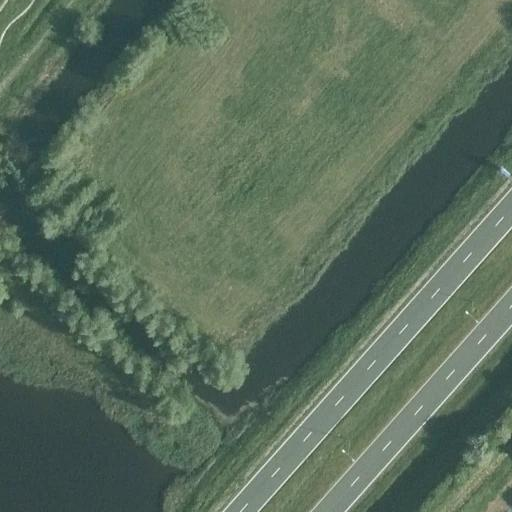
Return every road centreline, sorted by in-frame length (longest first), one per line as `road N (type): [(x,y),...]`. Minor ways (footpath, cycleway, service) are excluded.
road 1 (trunk): [(511,206),(238,511)]
road 2 (trunk): [(333,511),(511,311)]
